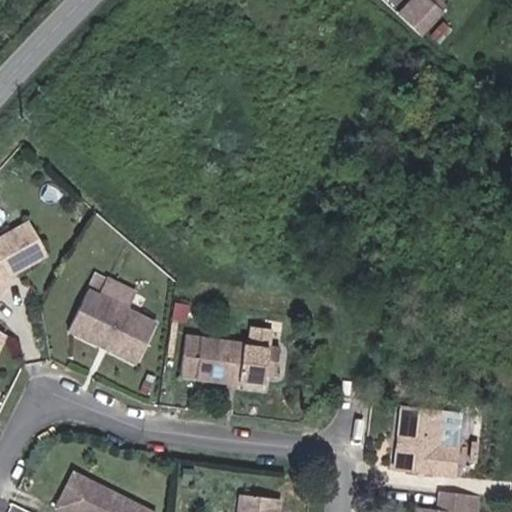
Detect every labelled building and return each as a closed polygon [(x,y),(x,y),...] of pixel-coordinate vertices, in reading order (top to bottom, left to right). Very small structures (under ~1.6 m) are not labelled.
[(0,294),(11,277),(47,257),(29,223),(0,239),(0,294)] [(161,323),(130,308),(104,296),(113,278),(101,272),(73,330),(101,343),(103,340),(111,344),(109,348),(141,363),(161,323)] [(104,296),(130,308),(138,290),(113,278),(104,296)] [(270,375),(275,345),(189,333),(183,377),(268,389),(270,375)] [(285,347),(275,345),(270,375),(280,377),(285,347)] [(437,473),(441,444),(445,409),(405,403),(396,468),(437,473)] [(458,446),(441,444),(437,473),(454,476),(458,446)] [(150,511),(93,481),(76,511),(150,511)] [(480,511),(482,496),(441,491),(439,510),(416,507),(415,511),(480,511)] [(244,495),(241,511),(281,511),(283,501),(244,495)]
